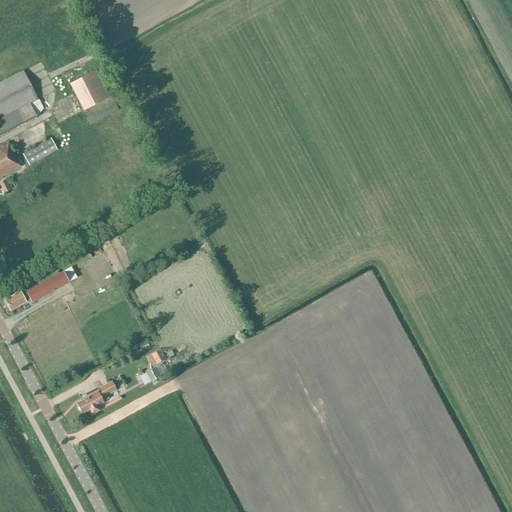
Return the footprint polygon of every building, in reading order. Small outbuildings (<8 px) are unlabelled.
[(110,97),(96,71),(69,84),(83,111),(110,97)] [(0,120),(30,105),(38,101),(23,72),(0,83),(0,120)] [(0,135),(36,117),(30,105),(0,120),(0,135)] [(58,150),(51,138),(22,154),(29,166),(58,150)] [(0,178),(21,168),(8,143),(0,147),(0,178)] [(0,184),(4,194),(10,191),(5,182),(0,184)] [(25,290),(21,292),(18,294),(6,301),(11,311),(26,303),(26,302),(30,299),(33,304),(69,283),(63,273),(27,293),(25,290)] [(165,360),(160,350),(151,355),(156,365),(165,360)] [(78,405),(82,414),(89,410),(90,411),(104,403),(103,402),(109,399),(107,396),(124,387),(119,379),(112,383),(99,389),(102,396),(100,397),(99,394),(85,401),(85,402),(78,405)]
